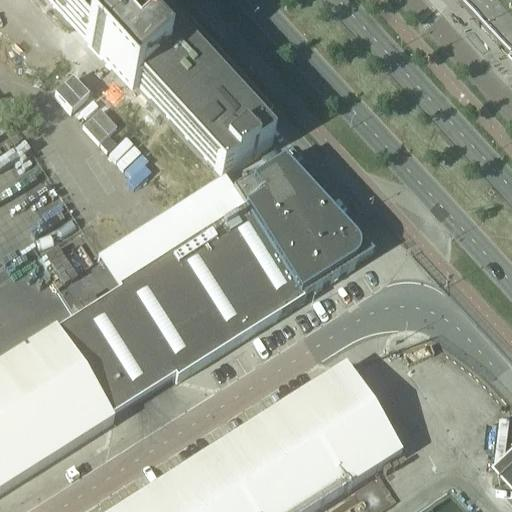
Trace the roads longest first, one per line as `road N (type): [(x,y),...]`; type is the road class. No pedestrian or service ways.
road 1 (unclassified): [(56,511),(309,355),(403,308),(432,310),(511,392)]
road 2 (secondary): [(247,0),(511,287)]
road 3 (secondary): [(511,195),(333,0)]
road 4 (residential): [(511,112),(409,0)]
